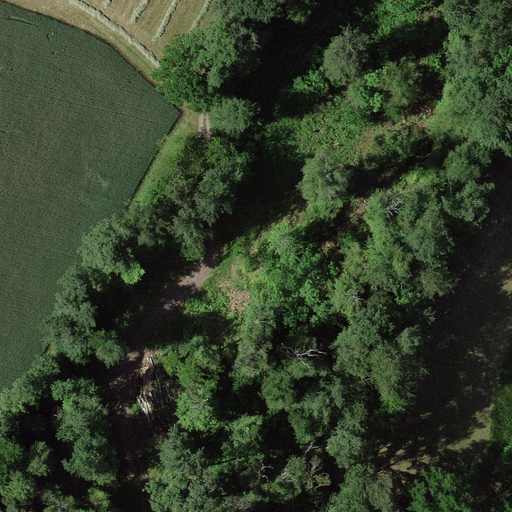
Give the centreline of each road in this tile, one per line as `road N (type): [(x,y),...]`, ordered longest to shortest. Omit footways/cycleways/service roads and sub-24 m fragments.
road 1 (track): [(248,0),(218,58),(206,108),(211,225),(204,259),(128,354),(120,390),(148,511)]
road 2 (track): [(21,511),(96,401),(120,390)]
